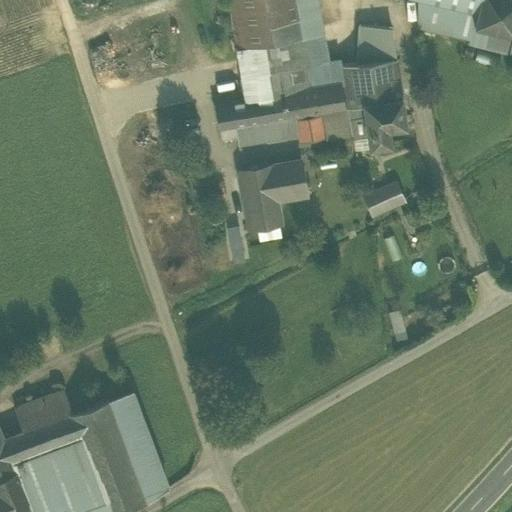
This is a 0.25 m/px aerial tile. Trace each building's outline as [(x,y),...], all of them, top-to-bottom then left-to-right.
[(249,46),(255,76),(259,98),(341,83),(345,108),(348,107),(341,65),(340,57),(329,59),(318,0),(230,0),(239,47),(249,46)] [(478,10),(434,0),(417,0),(417,27),(469,39),(468,42),(511,52),(511,34),(474,27),(478,10)] [(434,0),(478,10),(480,0),(434,0)] [(511,0),(480,0),(478,10),(474,27),(511,34),(511,0)] [(359,25),(356,63),(357,63),(396,57),(391,28),(359,25)] [(249,46),(239,47),(236,48),(241,79),(255,76),(249,46)] [(357,63),(356,63),(341,65),(348,107),(363,104),(363,102),(401,96),(396,57),(357,63)] [(240,79),(244,101),(259,98),(255,76),(241,79),(240,79)] [(341,83),(259,98),(244,101),(215,106),(220,130),(294,117),(321,112),(345,108),(341,83)] [(363,102),(363,104),(368,138),(369,147),(390,144),(388,128),(396,127),(394,117),(404,116),(401,96),(363,102)] [(363,104),(348,107),(352,135),(353,140),(354,150),(369,147),(368,138),(363,104)] [(345,108),(321,112),(326,140),(352,135),(348,107),(345,108)] [(294,117),(220,130),(222,139),(237,136),(238,145),(296,135),(294,117)] [(300,159),(238,170),(245,211),(248,210),(251,228),(257,227),(278,223),(281,223),(277,200),(306,195),(300,159)] [(380,192),(364,199),(370,214),(387,207),(380,192)] [(278,223),(257,227),(259,240),(281,236),(278,223)] [(245,259),(239,224),(227,226),(233,261),(245,259)] [(17,408),(25,431),(67,415),(72,413),(64,391),(17,408)] [(131,391),(108,400),(145,501),(166,488),(131,391)] [(103,511),(116,511),(145,501),(108,400),(72,413),(67,415),(76,439),(103,511)] [(25,431),(34,455),(76,439),(67,415),(25,431)] [(39,511),(18,461),(7,437),(3,439),(0,431),(0,511),(39,511)] [(25,431),(7,437),(18,461),(34,455),(25,431)] [(103,511),(76,439),(34,455),(18,461),(39,511),(103,511)]
